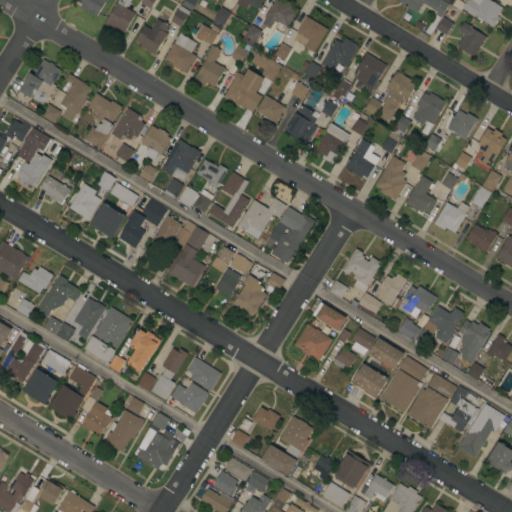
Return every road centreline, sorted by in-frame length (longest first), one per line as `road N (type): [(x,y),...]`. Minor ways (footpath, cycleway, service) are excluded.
road 1 (residential): [(3,0),(511,314)]
road 2 (residential): [(0,209),(476,511)]
road 3 (residential): [(346,214),(156,511)]
road 4 (residential): [(338,0),(511,104)]
road 5 (residential): [(0,416),(154,511)]
